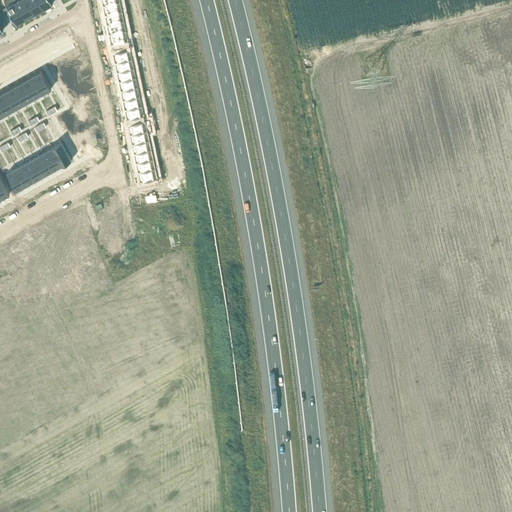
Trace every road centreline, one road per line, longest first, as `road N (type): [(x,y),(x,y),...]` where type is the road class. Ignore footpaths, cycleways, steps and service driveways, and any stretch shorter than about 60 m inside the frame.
road 1 (motorway): [(321,511),(301,328),(236,0)]
road 2 (motorway): [(202,0),(278,393),(283,511)]
road 3 (residential): [(18,492),(163,412),(142,294)]
road 4 (residential): [(0,381),(142,294)]
road 5 (residential): [(119,162),(85,23)]
road 6 (residential): [(0,229),(119,162)]
road 7 (residential): [(142,294),(119,162)]
